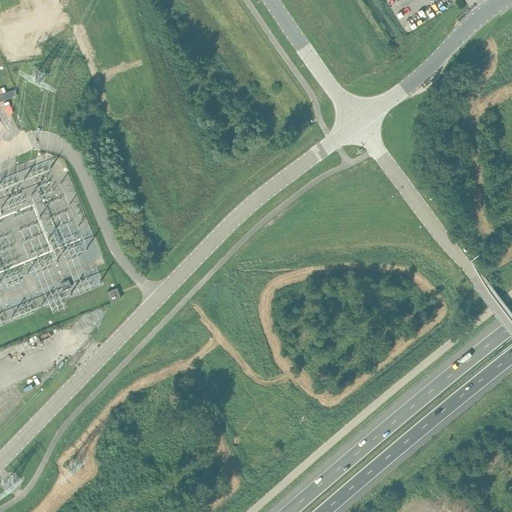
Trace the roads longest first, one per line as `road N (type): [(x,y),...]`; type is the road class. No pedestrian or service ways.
road 1 (unclassified): [(0,460),(228,224),(359,121)]
road 2 (unclassified): [(486,314),(253,511)]
road 3 (motorway): [(511,325),(289,511)]
road 4 (unclassified): [(511,326),(359,121)]
road 5 (motorway): [(323,511),(511,355)]
road 6 (unclassified): [(359,121),(506,0)]
road 7 (unclassified): [(359,121),(271,0)]
